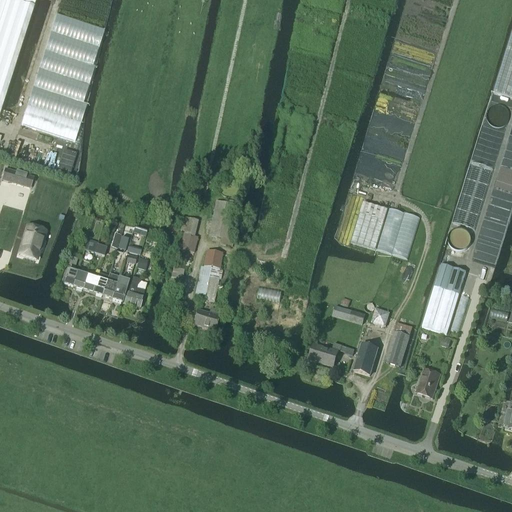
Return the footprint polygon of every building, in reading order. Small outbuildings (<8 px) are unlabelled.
[(6,0),(0,0),(0,113),(1,110),(34,8),(6,0)] [(20,126),(74,144),(86,107),(82,106),(94,69),(92,68),(104,31),(56,16),(44,53),(32,90),(20,126)] [(511,29),(493,94),(511,99),(511,29)] [(64,151),(56,175),(68,179),(76,155),(64,151)] [(5,170),(1,182),(9,184),(30,191),(33,179),(26,177),(5,170)] [(198,208),(202,189),(188,185),(183,204),(198,208)] [(231,250),(233,243),(228,242),(235,207),(215,204),(209,238),(221,241),(219,247),(231,250)] [(363,204),(350,244),(375,252),(387,211),(363,204)] [(389,211),(377,252),(408,261),(420,220),(389,211)] [(184,220),(180,235),(183,236),(193,239),(197,223),(184,220)] [(28,228),(19,257),(36,262),(39,251),(40,251),(42,244),(41,244),(44,233),(28,228)] [(470,248),(470,245),(470,242),(469,240),(468,238),(467,237),(463,234),(461,234),(459,233),(455,234),(453,235),(451,237),(449,239),(448,240),(447,243),(447,245),(448,249),(449,251),(450,253),(453,255),(458,257),(460,256),(463,256),(466,254),(468,252),(469,250),(470,248)] [(115,235),(111,249),(116,250),(120,237),(115,235)] [(120,240),(117,251),(125,253),(128,242),(121,240),(120,240)] [(87,242),(84,252),(94,255),(97,247),(97,245),(96,244),(87,242)] [(94,255),(103,258),(106,249),(97,247),(94,255)] [(127,254),(140,258),(142,252),(128,249),(127,254)] [(200,269),(193,301),(213,305),(216,292),(221,293),(223,283),(226,283),(227,275),(219,273),(223,255),(206,252),(203,269),(200,269)] [(71,258),(68,266),(76,269),(78,261),(71,258)] [(126,265),(135,267),(136,260),(128,258),(126,265)] [(136,270),(145,273),(148,263),(139,260),(136,270)] [(441,266),(421,329),(446,337),(466,274),(441,266)] [(62,286),(72,290),(76,275),(66,272),(62,286)] [(76,275),(72,290),(82,293),(86,278),(76,275)] [(106,284),(101,299),(111,302),(118,279),(109,276),(106,284)] [(86,278),(82,293),(92,296),(96,281),(86,278)] [(118,279),(111,302),(121,305),(128,284),(125,284),(126,282),(118,279)] [(126,296),(124,306),(139,310),(142,300),(143,292),(145,286),(140,284),(136,281),(131,279),(129,289),(128,288),(126,296)] [(96,281),(92,296),(101,299),(106,284),(96,281)] [(364,317),(335,308),(332,318),(361,326),(364,317)] [(390,315),(375,310),(371,324),(386,329),(390,315)] [(196,312),(192,326),(214,332),(218,319),(219,314),(210,311),(208,316),(196,312)] [(400,368),(409,339),(412,330),(397,325),(394,334),(384,363),(400,368)] [(451,341),(443,338),(440,347),(448,350),(451,341)] [(313,346),(308,362),(332,369),(337,354),(337,353),(352,358),(354,351),(334,345),(332,352),(313,346)] [(362,346),(354,373),(369,378),(377,351),(362,346)] [(438,377),(422,372),(415,395),(431,400),(438,377)]
